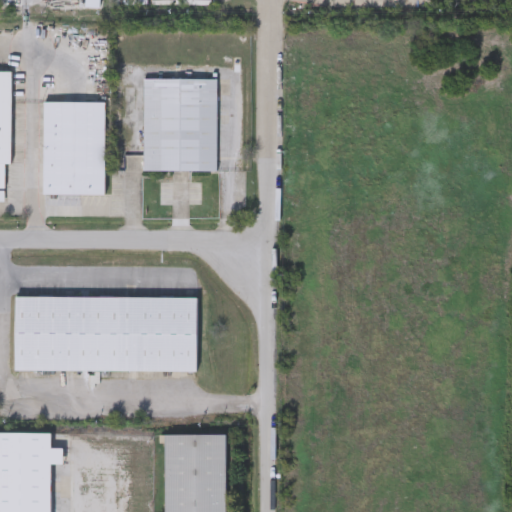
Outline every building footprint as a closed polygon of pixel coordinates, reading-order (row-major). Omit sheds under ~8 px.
[(12,162),(6,162),(6,187),(0,186),(0,69),(12,69),(12,162)] [(144,168),(145,77),(218,77),(218,168),(144,168)] [(105,193),(43,192),(44,146),(45,146),(45,100),(106,100),(105,193)] [(15,369),(15,295),(197,296),(197,370),(15,369)] [(51,511),(0,511),(0,431),(51,431),(51,447),(63,447),(63,462),(52,462),(51,511)] [(227,433),(227,511),(165,511),(165,433),(227,433)]
